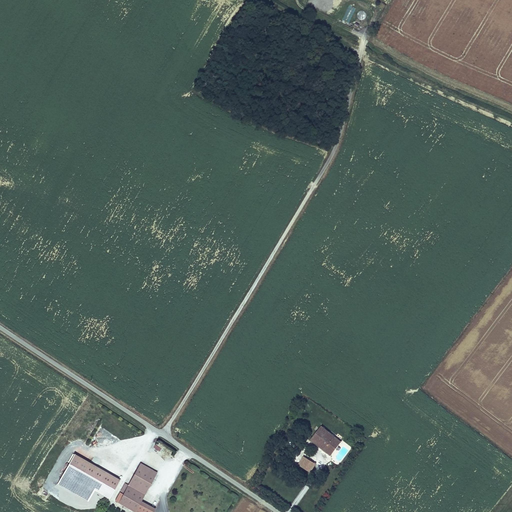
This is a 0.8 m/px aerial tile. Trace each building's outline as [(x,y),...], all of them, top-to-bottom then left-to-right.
[(349,5),(342,20),(349,23),(355,8),(349,5)] [(312,440),(329,455),(333,450),(329,446),(335,438),(323,427),(312,440)] [(333,450),(334,451),(341,443),(335,438),(329,446),(333,450)] [(301,468),(307,460),(301,456),(296,464),(301,468)] [(307,459),(307,460),(301,468),(306,471),(305,473),(308,475),(315,465),(307,459)] [(118,481),(87,464),(77,483),(108,499),(118,481)] [(127,486),(125,485),(124,487),(127,489),(143,497),(156,474),(139,464),(127,486)] [(124,487),(125,485),(123,483),(119,492),(123,493),(122,495),(120,494),(116,502),(128,509),(131,504),(127,502),(129,496),(125,493),(127,489),(124,487)] [(143,497),(127,489),(125,493),(129,496),(127,502),(131,504),(128,509),(133,511),(135,511),(140,502),(143,497)] [(140,502),(135,511),(152,511),(154,510),(140,502)]
